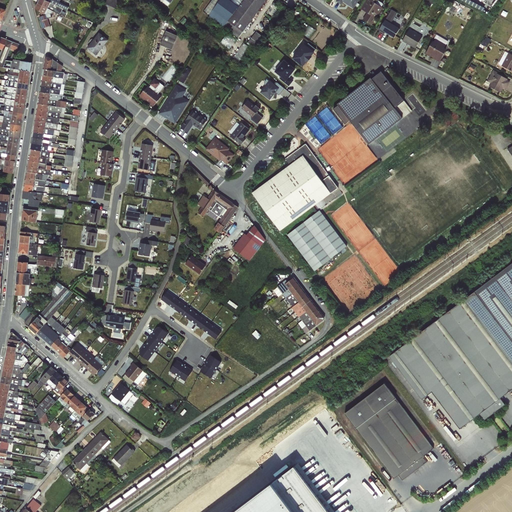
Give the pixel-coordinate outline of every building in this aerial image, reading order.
[(117,8),(121,0),(107,0),(106,3),(117,8)] [(213,0),(205,12),(241,36),(266,0),(213,0)] [(344,2),(355,8),(359,0),(336,0),(337,0),(343,4),(344,2)] [(364,20),(374,24),(385,2),(381,0),(367,0),(362,9),(368,12),(364,20)] [(381,29),(396,37),(401,27),(392,22),(397,12),(391,8),(381,29)] [(48,14),(40,16),(43,28),(51,26),(48,14)] [(310,25),(304,33),(309,37),(315,29),(310,25)] [(417,48),(424,36),(410,28),(403,41),(417,48)] [(167,30),(161,44),(173,49),(179,35),(167,30)] [(100,32),(89,48),(99,55),(110,39),(100,32)] [(222,43),(231,48),(237,38),(228,33),(222,43)] [(438,34),(427,53),(441,61),(450,47),(446,45),(449,40),(438,34)] [(17,52),(20,44),(0,35),(0,53),(0,54),(0,62),(2,64),(4,58),(6,59),(10,49),(17,52)] [(243,42),(235,58),(242,61),(250,46),(243,42)] [(511,69),(511,52),(506,50),(499,64),(511,69)] [(46,57),(44,69),(61,72),(63,66),(48,56),(46,57)] [(2,67),(10,69),(30,72),(31,62),(13,59),(11,61),(5,60),(2,67)] [(275,72),(291,85),(295,80),(291,76),(297,69),(285,59),(275,72)] [(6,74),(8,75),(29,78),(30,72),(10,69),(10,71),(7,71),(6,74)] [(64,73),(61,72),(44,69),(43,75),(64,79),(64,73)] [(186,70),(180,80),(185,83),(190,72),(186,70)] [(369,143),(413,111),(383,70),(333,107),(346,124),(352,120),(369,143)] [(487,83),(502,91),(503,88),(507,90),(511,80),(494,70),(487,83)] [(28,84),(29,78),(8,75),(8,81),(28,84)] [(67,80),(64,79),(43,75),(42,81),(65,85),(67,80)] [(149,85),(141,95),(155,106),(163,96),(159,93),(165,85),(156,78),(150,86),(149,85)] [(1,84),(3,86),(27,89),(28,84),(8,81),(2,79),(1,84)] [(270,79),(260,91),(271,100),(277,92),(280,94),(285,88),(278,82),(276,84),(270,79)] [(83,104),(85,81),(78,80),(76,103),(83,104)] [(64,90),(65,85),(42,81),(41,87),(64,90)] [(160,114),(177,123),(190,100),(184,96),(188,90),(177,84),(160,114)] [(6,92),(11,94),(26,95),(27,89),(3,86),(3,88),(6,89),(6,92)] [(63,95),(64,90),(41,87),(40,92),(63,95)] [(62,101),(63,95),(40,92),(39,97),(62,101)] [(4,98),(5,98),(25,102),(26,95),(11,94),(12,95),(5,94),(4,98)] [(67,102),(62,101),(39,97),(38,103),(62,108),(65,108),(67,102)] [(4,105),(6,105),(24,108),(25,102),(5,98),(4,105)] [(254,117),(252,119),(259,124),(264,116),(258,112),(261,108),(249,99),(242,108),(254,117)] [(62,113),(62,108),(38,103),(37,109),(60,113),(62,113)] [(0,110),(4,111),(23,114),(24,108),(6,105),(5,108),(0,106),(0,110)] [(69,143),(76,144),(81,109),(74,108),(69,143)] [(59,119),(60,113),(37,109),(36,115),(59,119)] [(192,109),(182,128),(190,133),(194,124),(202,129),(208,118),(192,109)] [(4,111),(3,116),(22,119),(23,114),(4,111)] [(108,122),(117,129),(125,120),(116,112),(108,122)] [(58,125),(59,119),(36,115),(35,121),(54,124),(58,125)] [(3,116),(2,122),(21,125),(22,119),(3,116)] [(35,121),(34,126),(60,131),(61,128),(54,127),(54,124),(35,121)] [(251,128),(242,122),(241,124),(236,121),(230,131),(233,134),(231,136),(243,144),(247,138),(245,137),(251,128)] [(2,122),(1,129),(20,132),(21,125),(2,122)] [(117,129),(108,122),(100,132),(109,139),(117,129)] [(59,136),(60,131),(34,126),(33,132),(59,136)] [(0,128),(0,134),(19,138),(20,132),(1,129),(0,128)] [(0,134),(0,140),(18,143),(19,138),(0,134)] [(216,136),(207,149),(227,165),(236,154),(229,149),(230,148),(216,136)] [(0,146),(0,147),(17,149),(18,143),(0,140),(0,146)] [(280,229),(340,189),(308,143),(286,158),(291,166),(254,191),(280,229)] [(141,144),(140,155),(151,156),(153,145),(141,144)] [(0,147),(0,150),(0,152),(16,155),(17,149),(0,147)] [(66,165),(73,166),(75,149),(67,149),(66,165)] [(100,162),(102,163),(112,164),(114,152),(102,150),(100,162)] [(0,158),(15,161),(16,155),(0,152),(0,158)] [(149,170),(151,156),(140,155),(138,168),(149,170)] [(0,158),(0,164),(14,168),(15,161),(0,158)] [(113,164),(112,164),(102,163),(100,175),(112,177),(113,164)] [(0,171),(13,174),(14,168),(0,164),(0,171)] [(44,181),(48,181),(49,174),(44,173),(44,174),(38,174),(37,178),(36,185),(38,185),(38,191),(44,191),(44,181)] [(134,191),(146,193),(148,179),(136,177),(134,191)] [(63,182),(62,188),(66,189),(65,192),(68,192),(70,184),(63,182)] [(90,198),(102,200),(104,186),(93,184),(90,198)] [(214,229),(221,234),(240,206),(215,189),(209,197),(205,194),(199,203),(203,206),(199,212),(205,216),(210,210),(222,218),(214,229)] [(31,191),(30,205),(41,207),(43,193),(31,191)] [(0,200),(9,201),(10,195),(0,193),(0,200)] [(24,208),(23,221),(39,221),(39,209),(24,208)] [(90,224),(99,225),(101,211),(92,210),(90,224)] [(289,233),(314,270),(348,247),(323,210),(289,233)] [(127,212),(125,222),(139,224),(141,215),(127,212)] [(152,222),(150,231),(164,233),(165,224),(152,222)] [(31,254),(32,231),(21,231),(20,253),(31,254)] [(87,247),(96,248),(98,234),(89,233),(87,247)] [(151,245),(141,243),(139,257),(148,258),(151,245)] [(38,264),(57,267),(59,257),(39,254),(38,264)] [(192,255),(186,264),(202,274),(207,265),(192,255)] [(72,270),(84,271),(86,257),(75,256),(72,270)] [(18,261),(17,272),(30,273),(37,274),(38,271),(37,270),(37,265),(36,264),(29,264),(28,262),(18,261)] [(511,262),(386,349),(422,400),(434,392),(460,429),(482,414),(486,419),(506,405),(501,397),(511,389),(511,262)] [(124,282),(135,283),(138,270),(126,268),(124,282)] [(17,272),(16,284),(27,285),(31,285),(30,273),(17,272)] [(92,288),(103,289),(105,276),(94,274),(92,288)] [(300,322),(307,333),(326,320),(296,276),(286,283),(285,282),(274,289),(279,296),(284,293),(303,320),(300,322)] [(37,334),(73,293),(54,280),(51,302),(37,317),(33,314),(24,323),(37,334)] [(25,296),(27,285),(16,284),(15,295),(25,296)] [(122,306),(132,307),(134,293),(124,292),(122,306)] [(177,300),(167,292),(161,299),(172,307),(177,300)] [(183,315),(188,308),(177,300),(172,307),(183,315)] [(50,346),(66,328),(79,309),(77,307),(75,308),(76,309),(74,312),(73,312),(59,330),(60,331),(57,334),(55,332),(46,342),(50,346)] [(199,316),(188,308),(183,315),(194,323),(199,316)] [(107,316),(106,328),(123,330),(125,319),(107,316)] [(205,331),(210,324),(199,316),(194,323),(205,331)] [(221,332),(210,324),(205,331),(216,339),(221,332)] [(71,332),(55,350),(63,357),(70,348),(67,346),(75,337),(73,335),(79,328),(78,327),(76,326),(71,332)] [(162,342),(168,333),(160,327),(159,328),(157,327),(152,335),(162,342)] [(66,328),(50,346),(55,350),(71,332),(66,328)] [(10,333),(6,352),(22,354),(23,352),(25,354),(26,353),(30,347),(12,332),(10,333)] [(162,342),(152,335),(145,343),(156,351),(162,342)] [(156,351),(145,343),(139,352),(141,353),(140,354),(148,361),(156,351)] [(78,360),(85,352),(77,344),(69,353),(78,360)] [(6,352),(5,358),(23,361),(24,359),(25,357),(23,355),(21,358),(22,354),(6,352)] [(85,352),(78,360),(86,368),(94,359),(85,352)] [(221,362),(210,355),(205,363),(216,370),(221,362)] [(20,370),(21,367),(4,364),(3,370),(23,374),(26,374),(35,366),(36,365),(41,359),(38,357),(38,358),(31,365),(28,363),(22,370),(20,370)] [(5,358),(4,364),(21,367),(26,361),(24,359),(23,361),(5,358)] [(94,359),(86,368),(94,375),(102,366),(94,359)] [(185,365),(177,360),(170,371),(178,376),(185,365)] [(124,378),(132,384),(135,381),(139,384),(148,373),(135,363),(124,378)] [(216,370),(205,363),(200,371),(211,378),(216,370)] [(185,381),(192,370),(185,365),(178,376),(185,381)] [(66,386),(70,381),(53,366),(39,382),(44,386),(49,381),(64,393),(68,388),(66,386)] [(3,370),(2,376),(23,380),(23,374),(3,370)] [(2,376),(1,382),(24,387),(25,380),(23,380),(2,376)] [(29,387),(32,390),(38,383),(35,381),(29,387)] [(1,382),(0,385),(0,388),(18,392),(18,389),(24,389),(24,387),(1,382)] [(346,411),(393,479),(400,474),(403,479),(429,461),(425,455),(434,449),(388,382),(346,411)] [(133,393),(121,383),(112,394),(124,404),(133,393)] [(0,388),(0,394),(18,397),(19,397),(19,394),(18,393),(18,392),(0,388)] [(69,388),(61,396),(82,415),(89,407),(69,388)] [(0,394),(0,399),(17,403),(18,397),(0,394)] [(0,417),(0,423),(17,426),(34,430),(34,434),(40,434),(41,431),(43,431),(42,428),(46,427),(45,423),(49,421),(46,413),(56,402),(49,395),(36,409),(40,424),(14,420),(0,417)] [(146,398),(143,403),(149,407),(152,402),(146,398)] [(0,399),(0,405),(18,410),(20,404),(17,403),(0,399)] [(0,405),(0,411),(14,414),(14,412),(18,412),(18,410),(0,405)] [(89,419),(97,415),(93,409),(83,414),(85,418),(81,419),(85,426),(78,429),(79,430),(91,424),(89,419)] [(0,411),(0,417),(14,420),(15,415),(14,414),(0,411)] [(50,426),(59,434),(65,428),(55,420),(50,426)] [(0,423),(0,429),(9,431),(22,433),(23,429),(16,428),(17,426),(0,423)] [(0,429),(0,434),(9,437),(12,437),(12,434),(9,433),(9,431),(0,429)] [(88,462),(110,440),(102,432),(73,461),(84,472),(91,465),(88,462)] [(0,434),(0,441),(5,442),(18,444),(19,440),(15,439),(8,438),(9,437),(0,434)] [(113,460),(121,467),(136,451),(128,443),(113,460)] [(41,466),(38,465),(36,468),(44,474),(58,452),(52,448),(41,466)] [(0,458),(0,465),(4,466),(10,467),(11,465),(12,465),(12,461),(6,459),(0,458)] [(0,465),(0,471),(4,472),(13,474),(14,470),(4,468),(4,466),(0,465)] [(71,466),(63,471),(68,479),(76,473),(71,466)] [(0,471),(0,477),(8,479),(10,479),(10,477),(4,476),(4,472),(0,471)] [(28,476),(24,487),(33,490),(37,478),(28,476)] [(0,477),(0,484),(1,485),(7,486),(8,479),(0,477)] [(21,511),(36,511),(41,506),(33,499),(26,508),(21,511)]
